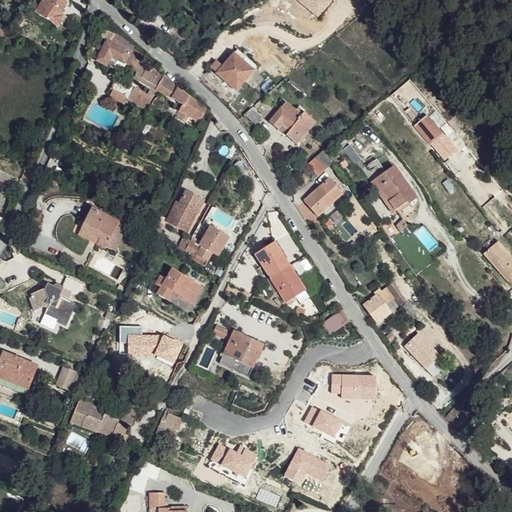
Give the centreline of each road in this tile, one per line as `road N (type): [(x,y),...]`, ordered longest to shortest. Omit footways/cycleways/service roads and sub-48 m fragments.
road 1 (residential): [(275,191),(381,358),(501,511)]
road 2 (residential): [(154,425),(275,191)]
road 3 (residential): [(102,0),(204,92),(275,191)]
road 4 (unknown): [(346,511),(411,399)]
